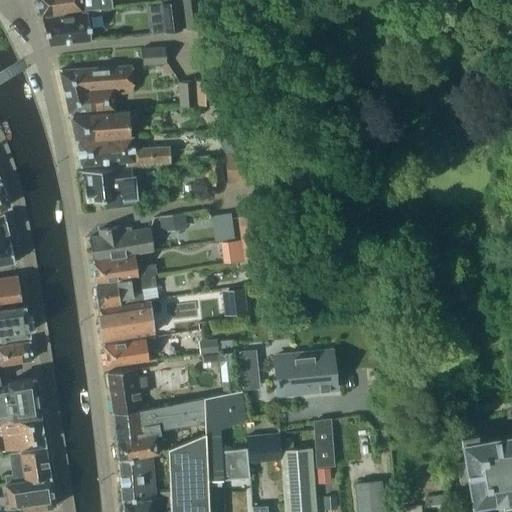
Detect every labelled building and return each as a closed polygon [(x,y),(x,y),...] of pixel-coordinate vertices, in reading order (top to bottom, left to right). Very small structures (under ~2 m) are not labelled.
[(97,0),(35,0),(40,16),(99,8),(97,0)] [(199,27),(195,0),(181,0),(186,29),(199,27)] [(177,1),(161,3),(163,17),(152,19),(153,32),(181,29),(177,1)] [(87,12),(41,17),(48,45),(91,39),(87,12)] [(141,48),(142,64),(166,62),(165,46),(141,48)] [(59,69),(69,113),(113,110),(113,92),(132,91),(132,65),(59,69)] [(195,105),(211,104),(209,79),(194,80),(195,105)] [(178,81),(180,106),(195,105),(194,80),(178,81)] [(69,114),(75,139),(130,135),(126,111),(69,114)] [(130,135),(75,139),(79,164),(126,161),(126,165),(170,162),(169,146),(133,148),(132,135),(130,135)] [(224,153),(227,183),(252,181),(249,151),(224,153)] [(203,160),(205,184),(224,182),(222,159),(203,160)] [(131,165),(118,166),(82,170),(85,201),(102,199),(103,208),(128,205),(128,206),(135,206),(131,165)] [(0,208),(9,205),(0,183),(0,208)] [(158,216),(161,231),(187,227),(184,212),(158,216)] [(0,215),(0,264),(14,262),(4,213),(0,215)] [(257,214),(238,217),(241,242),(244,258),(262,256),(260,239),(257,214)] [(89,237),(92,260),(153,250),(149,227),(126,231),(126,227),(116,228),(116,226),(98,229),(99,235),(89,237)] [(134,254),(92,260),(94,283),(156,273),(154,263),(136,266),(134,254)] [(0,307),(21,304),(17,275),(0,277),(0,307)] [(129,278),(94,283),(97,306),(119,303),(119,298),(131,296),(129,278)] [(220,290),(223,315),(247,312),(244,288),(220,290)] [(98,308),(102,340),(152,332),(149,305),(148,300),(98,308)] [(24,312),(23,304),(0,307),(0,336),(27,333),(24,312)] [(146,350),(156,348),(154,335),(102,343),(106,366),(147,360),(146,350)] [(200,341),(201,351),(201,352),(217,350),(216,339),(200,341)] [(0,365),(31,359),(29,341),(0,345),(0,365)] [(278,394),(335,388),(331,350),(274,356),(278,394)] [(232,352),(201,355),(202,368),(220,366),(221,381),(223,393),(236,390),(235,380),(232,352)] [(142,409),(136,368),(106,372),(113,413),(142,409)] [(0,420),(39,414),(33,377),(7,382),(7,385),(0,385),(0,420)] [(239,390),(238,390),(238,392),(222,393),(221,393),(204,397),(204,421),(205,432),(167,449),(169,496),(170,505),(169,511),(208,511),(207,480),(221,478),(219,450),(218,427),(224,424),(242,418),(239,390)] [(113,413),(118,458),(151,453),(163,451),(160,428),(204,421),(204,397),(142,409),(113,413)] [(39,414),(0,420),(0,426),(5,450),(44,444),(39,414)] [(312,421),(315,466),(333,465),(330,418),(312,421)] [(248,462),(281,458),(281,456),(278,432),(245,436),(248,462)] [(469,479),(472,501),(472,505),(476,504),(495,501),(497,501),(498,505),(496,505),(496,507),(498,507),(499,511),(497,511),(511,511),(511,434),(478,440),(477,434),(461,437),(465,461),(456,463),(459,481),(469,479)] [(5,483),(49,476),(44,447),(8,453),(12,473),(4,475),(6,482),(5,483)] [(246,447),(219,450),(221,478),(248,476),(246,447)] [(280,450),(281,456),(281,458),(284,511),(314,511),(310,447),(280,450)] [(118,458),(121,500),(155,497),(151,453),(118,458)] [(317,483),(330,482),(329,467),(316,468),(317,483)] [(49,476),(5,483),(9,506),(18,504),(19,511),(54,506),(49,476)] [(354,483),(357,511),(383,511),(380,480),(354,483)] [(449,502),(448,490),(425,494),(426,506),(449,502)] [(323,509),(336,508),(335,495),(323,496),(323,509)] [(169,496),(155,497),(121,500),(122,511),(150,511),(150,508),(161,508),(170,505),(169,496)]
